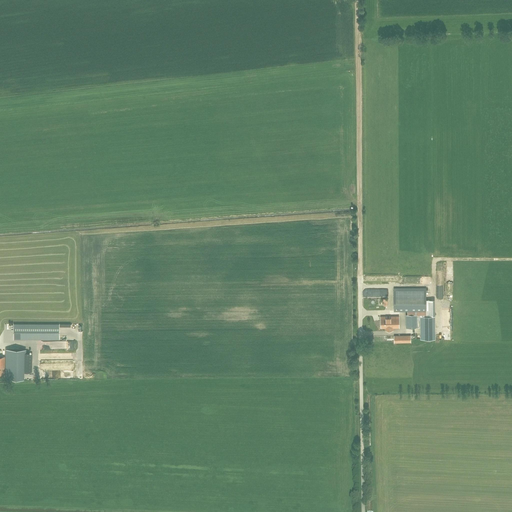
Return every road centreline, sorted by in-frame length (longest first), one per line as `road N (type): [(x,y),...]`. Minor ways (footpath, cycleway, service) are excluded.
road 1 (track): [(359,266),(356,0)]
road 2 (unclassified): [(363,511),(359,266)]
